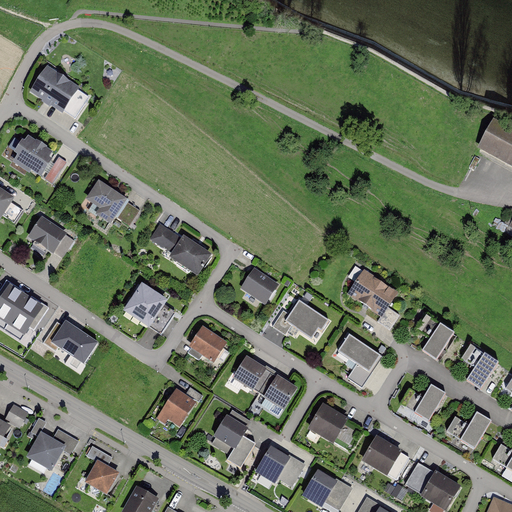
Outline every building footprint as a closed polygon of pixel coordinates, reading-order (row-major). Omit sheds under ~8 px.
[(55,68),(38,97),(83,124),(100,95),(55,68)] [(478,152),(511,169),(511,132),(494,123),(478,152)] [(15,152),(54,182),(70,163),(30,132),(15,152)] [(125,200),(98,185),(84,211),(129,236),(149,201),(130,191),(125,200)] [(15,199),(0,190),(0,221),(1,222),(15,199)] [(42,219),(27,239),(53,258),(67,238),(42,219)] [(163,219),(149,238),(198,274),(213,255),(163,219)] [(255,272),(242,289),(267,308),(280,290),(255,272)] [(395,296),(366,272),(346,296),(390,332),(401,318),(391,310),(395,296)] [(8,280),(0,291),(0,327),(22,342),(30,329),(35,332),(51,308),(8,280)] [(169,303),(143,288),(126,317),(152,331),(169,303)] [(284,312),(272,329),(287,339),(294,330),(315,344),(328,325),(300,306),(292,317),(284,312)] [(454,338),(427,320),(418,334),(431,342),(424,354),(436,363),(454,338)] [(58,323),(44,344),(56,352),(59,348),(84,365),(98,344),(81,333),(79,337),(58,323)] [(228,346),(204,331),(191,351),(215,366),(228,346)] [(384,360),(351,339),(339,356),(358,369),(350,381),(364,390),(384,360)] [(498,366),(473,348),(464,363),(475,371),(468,382),(482,390),(498,366)] [(267,373),(247,361),(235,382),(256,393),(267,373)] [(297,390),(276,379),(265,400),(286,411),(297,390)] [(446,394),(432,386),(426,399),(410,390),(401,406),(430,421),(446,394)] [(186,398),(177,392),(157,422),(169,429),(173,423),(182,429),(202,399),(190,392),(186,398)] [(349,419),(324,406),(311,432),(351,453),(362,430),(347,423),(349,419)] [(13,407),(6,422),(22,430),(29,415),(13,407)] [(493,422),(477,413),(470,426),(456,419),(448,434),(477,450),(493,422)] [(0,419),(0,447),(13,428),(0,419)] [(248,432),(227,419),(215,439),(236,451),(248,432)] [(58,432),(54,441),(67,448),(64,454),(72,458),(80,444),(58,432)] [(54,441),(42,435),(29,460),(54,472),(64,454),(67,448),(54,441)] [(410,458),(377,439),(364,462),(396,481),(410,458)] [(291,456),(270,445),(255,472),(276,483),(291,456)] [(511,451),(502,447),(494,462),(511,472),(511,451)] [(91,448),(86,458),(97,464),(98,462),(109,468),(113,459),(91,448)] [(98,462),(97,464),(85,483),(107,496),(120,474),(109,468),(98,462)] [(461,488),(420,464),(406,488),(448,511),(461,488)] [(302,496),(322,508),(338,481),(318,469),(302,496)] [(152,511),(159,501),(137,488),(123,511),(152,511)] [(492,511),(511,511),(511,501),(498,497),(492,511)]
